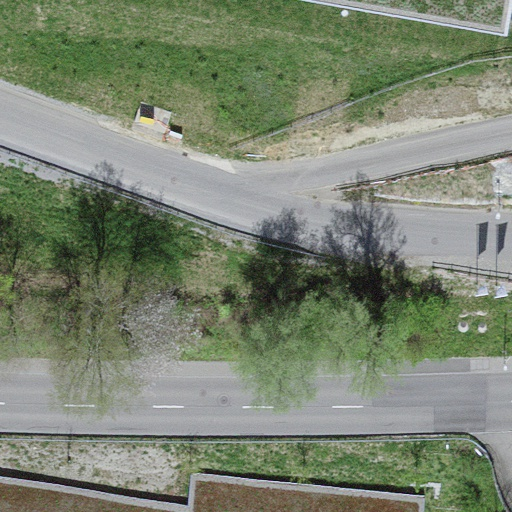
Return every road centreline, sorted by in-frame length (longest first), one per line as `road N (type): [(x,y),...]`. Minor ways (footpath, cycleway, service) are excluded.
road 1 (residential): [(511,230),(383,230),(285,213),(0,112)]
road 2 (tertiary): [(0,406),(511,400)]
